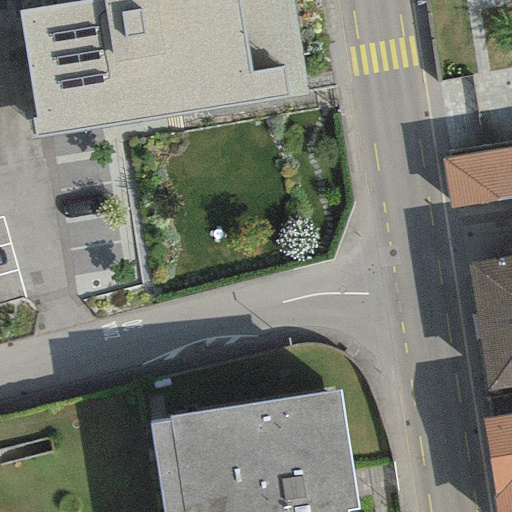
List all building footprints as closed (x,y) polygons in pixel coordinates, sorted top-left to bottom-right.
[(86,0),(18,11),(35,119),(25,120),(28,138),(307,93),(291,0),(86,0)] [(511,135),(443,143),(449,201),(511,193),(511,135)] [(511,256),(464,265),(487,393),(511,388),(511,256)] [(150,429),(162,511),(352,511),(356,511),(339,394),(169,419),(170,426),(150,429)] [(511,511),(511,429),(482,434),(494,511),(511,511)]
